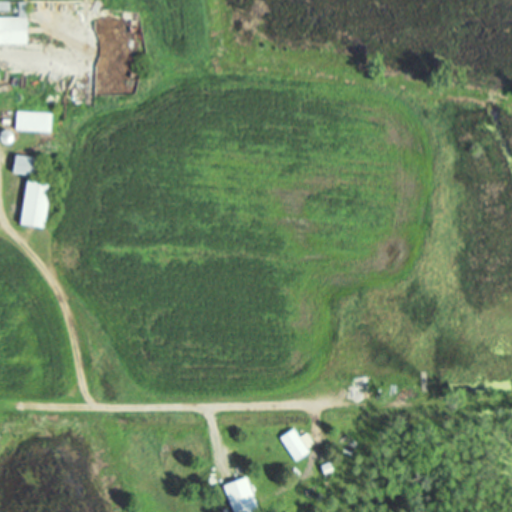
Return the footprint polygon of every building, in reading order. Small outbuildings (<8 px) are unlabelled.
[(31,0),(0,0),(0,42),(31,43),(31,0)] [(22,70),(0,69),(0,130),(50,132),(50,112),(21,111),(22,70)] [(41,156),(18,156),(18,174),(41,174),(41,156)] [(23,225),(48,227),(53,180),(27,178),(23,225)] [(282,437),(297,461),(311,452),(296,428),(282,437)]
